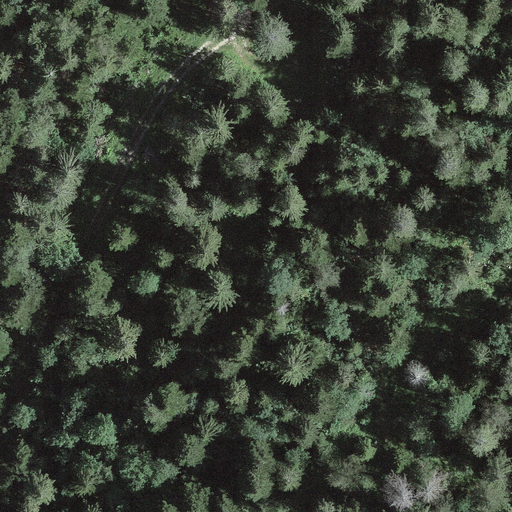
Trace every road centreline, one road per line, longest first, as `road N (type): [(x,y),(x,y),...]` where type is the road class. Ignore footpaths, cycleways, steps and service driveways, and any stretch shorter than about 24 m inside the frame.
road 1 (track): [(287,0),(198,53),(167,89),(0,424)]
road 2 (track): [(511,93),(477,137),(440,217),(380,434),(374,511)]
